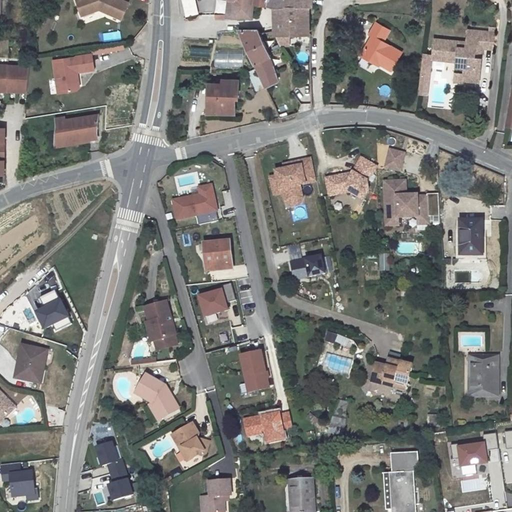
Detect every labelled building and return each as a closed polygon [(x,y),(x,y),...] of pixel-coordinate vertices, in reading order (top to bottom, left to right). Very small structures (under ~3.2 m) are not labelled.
[(76,0),(82,17),(100,10),(120,19),(128,2),(122,0),(76,0)] [(256,6),(256,0),(230,0),(231,1),(233,1),(232,3),(230,22),(249,21),(254,21),(256,6)] [(256,0),(256,6),(276,9),(309,8),(313,9),(314,0),(256,0)] [(309,8),(276,9),(275,19),(309,18),(309,8)] [(309,18),(275,19),(275,31),(275,36),(308,35),(310,35),(309,18)] [(390,30),(375,23),(370,33),(373,35),(362,56),(375,62),(377,59),(393,68),(402,51),(385,41),(390,30)] [(259,30),(240,31),(249,51),(265,43),(260,33),(259,30)] [(433,42),(430,63),(456,65),(455,73),(462,74),(462,85),(481,87),(485,51),(494,51),(495,35),(467,32),(466,46),(433,42)] [(265,43),(249,51),(267,88),(278,83),(273,61),(269,53),(265,43)] [(188,47),(188,55),(208,56),(209,47),(188,47)] [(213,67),(241,67),(241,49),(213,49),(213,67)] [(92,53),(54,60),(60,93),(78,90),(80,87),(77,72),(95,69),(92,53)] [(30,65),(0,64),(0,89),(28,90),(30,65)] [(429,68),(422,67),(420,80),(429,81),(429,77),(428,77),(429,68)] [(455,73),(454,84),(462,85),(462,74),(455,73)] [(242,81),(223,80),(224,85),(210,84),(208,101),(213,101),(211,114),(236,115),(237,99),(241,100),(242,81)] [(429,81),(420,80),(418,100),(427,101),(429,81)] [(368,94),(379,96),(380,88),(370,87),(368,94)] [(65,116),(56,117),(57,125),(54,142),(97,135),(99,114),(65,119),(65,116)] [(404,152),(390,146),(384,163),(398,168),(404,152)] [(367,190),(366,182),(375,167),(359,158),(348,178),(343,175),(324,179),(328,196),(347,192),(361,200),(367,190)] [(275,176),(269,177),(271,190),(283,188),(286,201),(298,199),(295,185),(298,185),(315,181),(310,159),(291,163),(292,168),(276,171),(275,174),(275,176)] [(404,180),(384,181),(386,224),(398,223),(398,216),(416,215),(416,222),(438,221),(437,193),(404,194),(404,180)] [(283,188),(271,190),(273,195),(282,193),(283,202),(288,206),(298,204),(300,198),(298,185),(295,185),(298,199),(286,201),(283,188)] [(213,213),(211,206),(215,205),(211,186),(198,189),(199,196),(200,199),(198,201),(192,202),(191,198),(172,202),(176,220),(196,216),(213,213)] [(217,222),(215,212),(216,212),(215,205),(211,206),(213,213),(196,216),(198,226),(217,222)] [(482,252),(482,219),(460,219),(460,252),(482,252)] [(230,267),(228,241),(204,243),(207,270),(230,267)] [(388,270),(387,252),(377,253),(378,271),(388,270)] [(319,257),(290,263),(293,281),(323,274),(319,257)] [(235,300),(230,284),(219,286),(221,290),(198,297),(204,316),(227,310),(225,303),(235,300)] [(69,319),(51,286),(36,295),(42,305),(40,306),(34,310),(37,315),(45,311),(50,321),(54,327),(69,319)] [(143,310),(152,345),(163,342),(176,338),(166,304),(143,310)] [(50,321),(45,311),(37,315),(43,325),(50,321)] [(325,332),(323,341),(344,347),(347,338),(325,332)] [(155,355),(178,348),(176,338),(163,342),(152,345),(155,355)] [(15,376),(39,381),(45,350),(21,345),(15,376)] [(267,386),(260,350),(239,354),(247,391),(267,386)] [(470,366),(487,366),(487,357),(470,357),(470,366)] [(500,394),(500,357),(487,357),(487,366),(470,366),(470,394),(500,394)] [(406,387),(413,366),(389,359),(387,366),(374,362),(370,380),(393,388),(395,384),(406,387)] [(136,393),(155,403),(163,417),(178,409),(166,385),(146,375),(136,393)] [(0,412),(4,417),(16,405),(0,390),(0,412)] [(329,435),(344,435),(345,400),(329,399),(329,435)] [(150,405),(158,419),(163,417),(155,403),(150,405)] [(291,430),(288,415),(278,417),(277,414),(242,421),(245,437),(263,433),(265,444),(283,440),(281,432),(291,430)] [(196,442),(194,437),(198,435),(193,424),(171,436),(185,463),(196,456),(197,457),(206,453),(208,440),(202,438),(201,439),(196,442)] [(460,444),(451,445),(453,460),(461,459),(462,467),(487,463),(486,457),(489,456),(489,451),(499,449),(497,433),(483,435),(484,443),(460,447),(460,444)] [(118,460),(112,442),(96,447),(102,466),(108,464),(111,474),(124,469),(121,459),(118,460)] [(416,511),(415,471),(418,471),(417,453),(390,454),(390,473),(388,473),(389,509),(387,509),(387,511),(416,511)] [(34,489),(32,470),(20,472),(19,462),(1,464),(3,480),(11,479),(13,496),(27,494),(28,499),(38,498),(37,489),(34,489)] [(132,494),(124,469),(111,474),(114,483),(108,485),(113,500),(132,494)] [(205,475),(208,497),(202,498),(204,511),(224,511),(223,495),(232,494),(230,473),(205,475)] [(314,511),(312,479),(288,481),(291,511),(314,511)]
